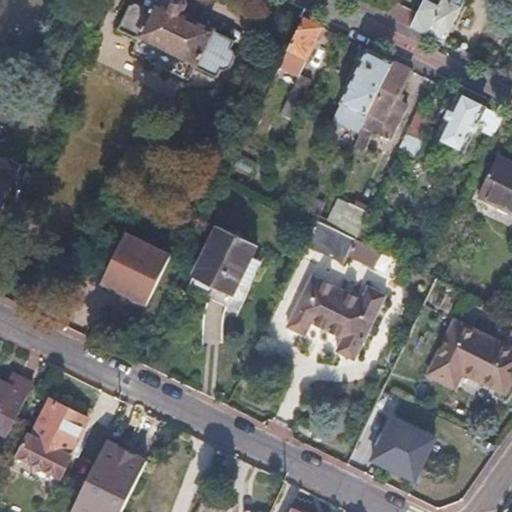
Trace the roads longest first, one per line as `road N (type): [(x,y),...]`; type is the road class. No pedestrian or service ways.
road 1 (residential): [(0,316),(395,511)]
road 2 (residential): [(511,96),(313,0)]
